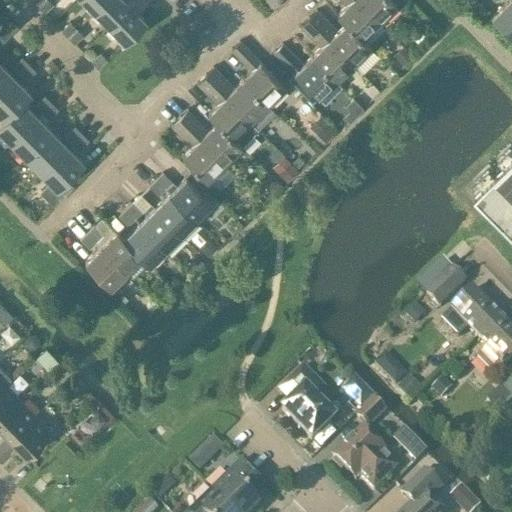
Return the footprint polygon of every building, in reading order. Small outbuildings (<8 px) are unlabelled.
[(53,5),(48,0),(43,0),(38,6),(45,13),(53,5)] [(84,0),(95,10),(105,0),(84,0)] [(105,0),(95,10),(110,25),(135,0),(105,0)] [(135,0),(110,25),(125,41),(145,21),(136,12),(148,0),(135,0)] [(337,13),(345,22),(346,21),(362,38),(362,37),(379,21),(358,0),(341,0),(345,5),(337,13)] [(358,0),(379,21),(397,5),(392,0),(358,0)] [(479,20),(487,12),(476,0),(472,0),(466,7),(479,20)] [(511,4),(508,0),(491,17),(511,38),(511,4)] [(316,9),(307,18),(353,63),(362,71),(379,55),(362,37),(362,38),(346,21),(345,22),(337,30),(316,9)] [(337,79),(353,63),(307,18),(300,25),(320,46),(311,55),(337,79)] [(68,36),(76,28),(69,20),(61,28),(68,36)] [(76,28),(68,36),(75,43),(84,35),(76,28)] [(251,69),(243,78),(267,103),(285,86),(240,40),(231,49),(251,69)] [(311,55),(303,63),(282,43),(273,51),(319,96),(319,97),(325,103),(342,86),(336,80),(337,79),(311,55)] [(98,68),(107,60),(100,53),(91,61),(98,68)] [(29,65),(22,57),(12,67),(19,74),(29,65)] [(0,93),(15,79),(0,63),(0,93)] [(35,71),(29,65),(19,74),(26,81),(35,71)] [(243,78),(233,87),(213,67),(205,74),(250,120),(267,103),(243,78)] [(208,112),(216,121),(217,120),(233,137),(233,136),(241,144),(241,145),(242,145),(258,129),(249,120),(250,120),(205,74),(197,82),(217,103),(208,112)] [(0,120),(0,122),(22,101),(29,94),(15,79),(0,93),(0,115),(3,118),(0,120)] [(45,96),(35,105),(42,112),(51,103),(45,96)] [(0,122),(0,130),(11,142),(37,116),(22,101),(0,122)] [(58,110),(51,103),(42,112),(48,119),(58,110)] [(188,109),(180,117),(224,161),(241,145),(241,144),(233,136),(233,137),(217,120),(216,121),(208,129),(188,109)] [(11,142),(26,157),(52,132),(37,116),(11,142)] [(206,179),(224,161),(180,117),(172,125),(192,145),(182,154),(206,179)] [(81,133),(75,126),(65,136),(72,143),(81,133)] [(26,157),(41,172),(67,147),(52,132),(26,157)] [(81,133),(72,143),(79,150),(88,141),(81,133)] [(83,163),(67,147),(41,172),(51,182),(41,192),(53,205),(72,186),(66,179),(83,163)] [(511,152),(470,195),(511,236),(511,152)] [(156,179),(165,189),(172,182),(163,172),(156,179)] [(176,186),(172,182),(165,189),(169,193),(194,219),(210,203),(185,177),(176,186)] [(156,179),(149,186),(158,196),(165,189),(156,179)] [(194,219),(169,193),(154,208),(178,234),(194,219)] [(125,209),(135,219),(142,212),(132,202),(125,209)] [(178,234),(154,208),(138,223),(163,249),(178,234)] [(128,226),(135,219),(125,209),(118,216),(128,226)] [(123,237),(123,238),(140,256),(148,263),(163,249),(138,223),(123,237)] [(87,232),(96,242),(104,235),(94,225),(87,232)] [(123,237),(116,230),(100,246),(125,271),(140,256),(123,238),(123,237)] [(80,239),(89,249),(96,242),(87,232),(80,239)] [(125,271),(100,246),(84,261),(109,287),(125,271)] [(467,284),(451,268),(424,295),(438,310),(467,284)] [(451,312),(476,339),(496,319),(470,292),(451,312)] [(511,355),(511,334),(496,319),(476,339),(486,350),(476,359),(492,375),(511,355)] [(49,370),(58,361),(45,348),(36,357),(49,370)] [(398,384),(409,372),(385,351),(374,363),(398,384)] [(0,389),(5,385),(11,379),(0,368),(0,389)] [(309,442),(332,420),(335,416),(335,412),(330,406),(326,406),(322,410),(306,394),(316,384),(300,368),(276,392),(288,403),(279,412),(309,442)] [(398,385),(409,397),(421,385),(410,374),(398,385)] [(511,374),(500,385),(511,398),(511,374)] [(341,392),(359,410),(372,397),(355,378),(341,392)] [(5,385),(0,389),(0,419),(20,400),(5,385)] [(373,399),(354,417),(367,430),(386,412),(373,399)] [(0,436),(0,450),(35,416),(20,400),(0,419),(0,429),(4,433),(0,436)] [(0,461),(1,463),(17,447),(26,456),(51,432),(35,416),(0,450),(0,461)] [(424,451),(403,429),(393,439),(414,461),(424,451)] [(330,458),(333,461),(331,463),(340,472),(342,470),(353,481),(357,476),(371,491),(393,469),(379,455),(381,452),(359,430),(330,458)] [(199,471),(222,449),(212,439),(189,461),(199,471)] [(240,461),(208,493),(226,511),(251,511),(256,507),(244,494),(257,480),(240,461)] [(436,511),(426,501),(438,489),(422,472),(399,494),(409,505),(401,511),(436,511)] [(153,492),(160,499),(164,495),(164,488),(161,484),(153,492)] [(226,511),(208,493),(188,511),(226,511)] [(151,501),(136,511),(152,511),(156,509),(151,501)]
